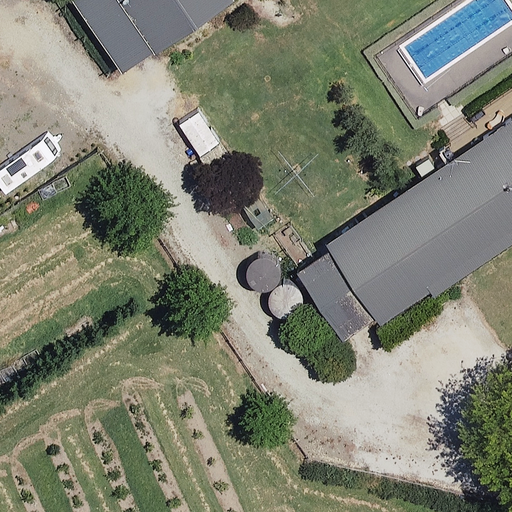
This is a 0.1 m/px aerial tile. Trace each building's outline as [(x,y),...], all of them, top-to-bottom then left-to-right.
[(210,0),(71,0),(110,62),(210,0)] [(497,0),(460,0),(470,17),(498,1),(497,0)] [(379,61),(352,77),(371,109),(398,93),(379,61)] [(511,222),(511,102),(285,257),(335,330),(416,275),(422,284),(511,222)] [(225,151),(195,104),(172,118),(203,165),(225,151)] [(231,260),(250,289),(283,268),(264,238),(231,260)] [(303,299),(283,268),(250,289),(270,320),(303,299)]
